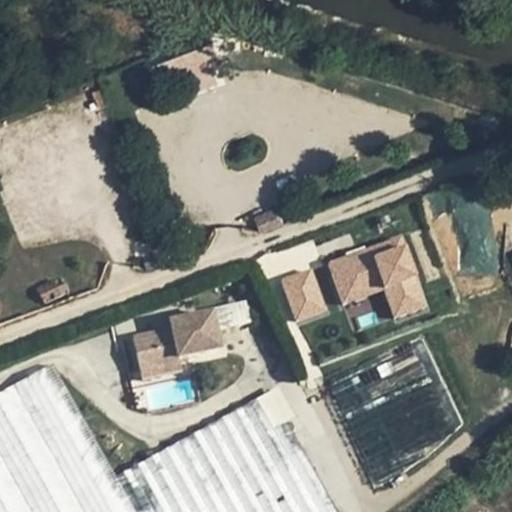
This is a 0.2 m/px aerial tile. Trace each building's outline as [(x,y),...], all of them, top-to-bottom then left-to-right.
[(399,247),(326,270),(340,311),(345,309),(342,302),(385,288),(395,317),(419,309),(399,247)] [(308,276),(279,286),(292,327),(321,317),(308,276)] [(39,289),(47,305),(70,294),(63,278),(39,289)] [(342,302),(345,309),(381,297),(391,327),(421,316),(419,309),(395,317),(385,288),(342,302)] [(244,304),(212,311),(216,331),(249,324),(244,304)] [(134,335),(141,371),(179,364),(178,359),(221,350),(216,331),(212,311),(169,321),(172,329),(134,335)] [(141,371),(143,381),(181,374),(179,364),(141,371)] [(0,395),(0,511),(333,511),(288,421),(293,418),(280,390),(109,474),(57,368),(0,395)]
